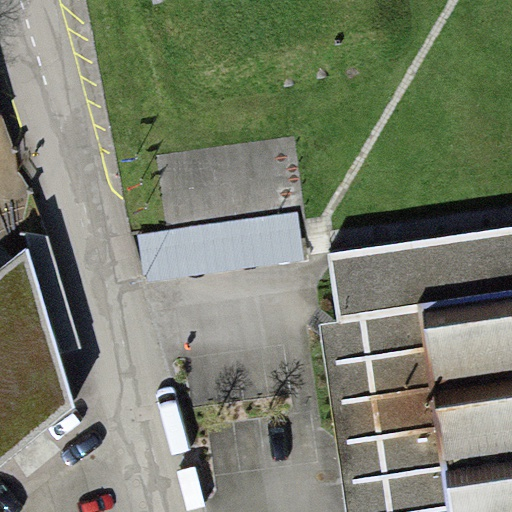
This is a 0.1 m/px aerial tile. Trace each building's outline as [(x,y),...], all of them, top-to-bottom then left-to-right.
[(379,0),(172,0),(191,72),(385,21),(379,0)] [(293,137),(154,155),(163,225),(302,207),(293,137)] [(298,213),(136,232),(142,281),(304,262),(298,213)] [(511,511),(511,246),(326,272),(336,341),(312,344),(335,511),(511,511)] [(0,376),(47,332),(0,283),(0,376)]
